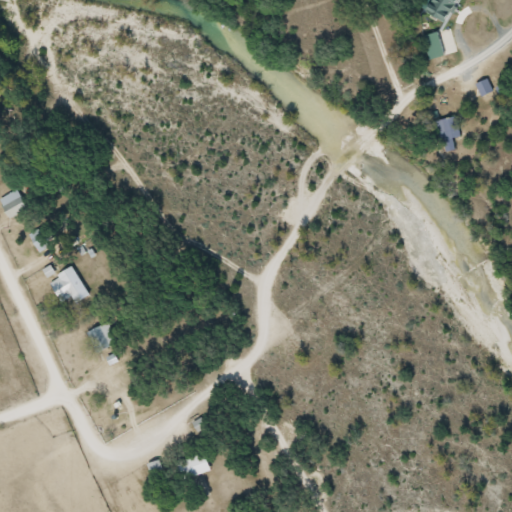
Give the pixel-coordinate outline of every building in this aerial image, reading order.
[(447,22),(461,0),(435,0),(429,10),(447,22)] [(424,37),(434,60),(449,53),(439,31),(424,37)] [(477,84),(483,96),(494,91),(488,79),(477,84)] [(462,135),(458,116),(442,120),(446,139),(462,135)] [(28,208),(17,189),(0,198),(11,218),(28,208)] [(32,234),(39,251),(51,247),(44,229),(32,234)] [(76,303),(90,295),(77,272),(53,286),(62,301),(72,295),(76,303)] [(97,352),(119,343),(110,322),(88,332),(97,352)] [(212,472),(207,453),(178,460),(182,479),(212,472)] [(153,477),(164,474),(160,460),(149,463),(153,477)]
